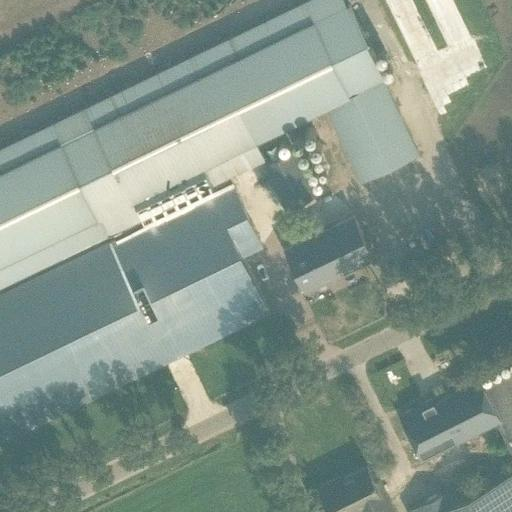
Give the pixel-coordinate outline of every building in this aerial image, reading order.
[(0,286),(264,159),(255,139),(324,106),(361,181),(419,153),(382,77),(384,76),(349,3),(346,4),(344,0),(304,0),(0,147),(0,286)] [(261,165),(283,211),(316,195),(294,149),(261,165)] [(231,180),(0,291),(0,440),(269,311),(242,255),(263,245),(231,180)] [(284,247),(296,271),(304,289),(374,255),(353,213),(284,247)] [(511,475),(459,503),(461,508),(452,511),(451,511),(441,493),(408,509),(409,511),(511,511),(511,368),(482,384),(477,375),(447,391),(449,394),(436,400),(434,397),(400,414),(423,459),(496,422),(511,453),(511,475)] [(317,487),(329,511),(351,511),(359,508),(360,511),(395,511),(382,485),(378,487),(367,466),(342,478),(341,475),(317,487)]
